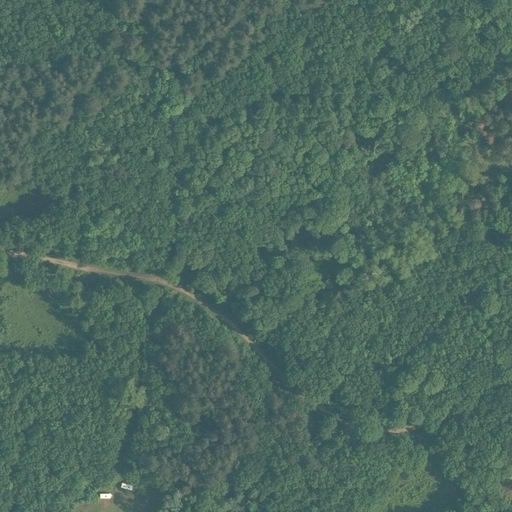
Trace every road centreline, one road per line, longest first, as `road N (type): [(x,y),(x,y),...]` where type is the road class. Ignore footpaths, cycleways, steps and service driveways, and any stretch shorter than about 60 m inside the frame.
road 1 (unknown): [(389,0),(270,93),(215,179),(185,279),(134,362),(89,406),(0,406)]
road 2 (track): [(511,380),(397,418),(367,418),(276,359),(195,282),(0,234)]
